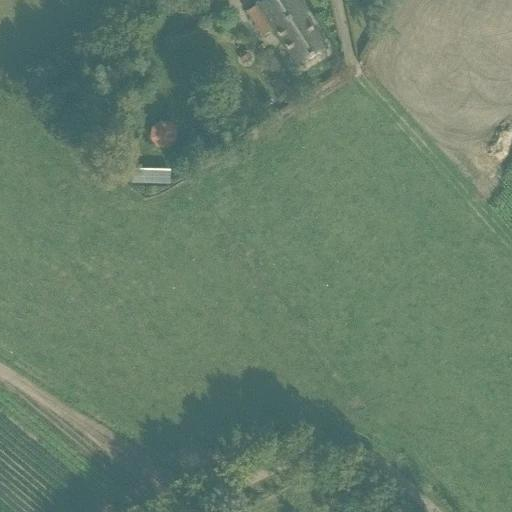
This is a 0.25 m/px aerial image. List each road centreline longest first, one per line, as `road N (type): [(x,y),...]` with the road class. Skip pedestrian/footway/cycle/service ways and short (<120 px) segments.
road 1 (unclassified): [(188,511),(327,448),(358,448),(432,511)]
road 2 (track): [(511,245),(358,72)]
